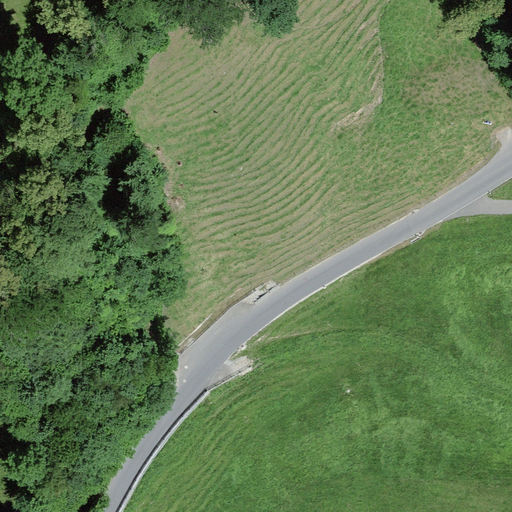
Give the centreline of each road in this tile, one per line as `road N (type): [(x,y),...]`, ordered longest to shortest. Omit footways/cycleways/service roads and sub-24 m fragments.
road 1 (tertiary): [(106,511),(167,410),(225,345),(289,294),(511,164)]
road 2 (track): [(193,381),(146,388),(76,511)]
